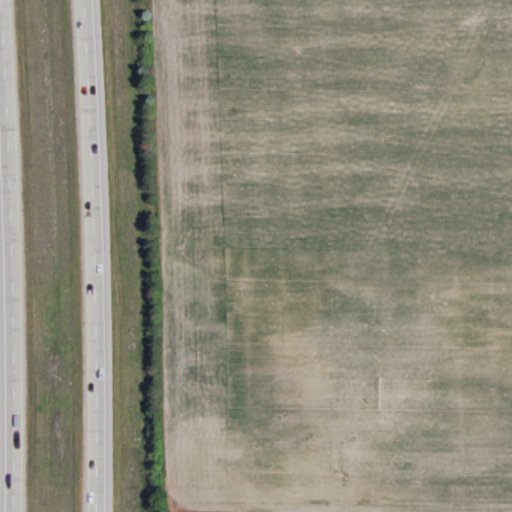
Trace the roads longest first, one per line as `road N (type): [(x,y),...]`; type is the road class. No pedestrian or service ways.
road 1 (motorway): [(96,511),(88,0)]
road 2 (motorway): [(1,0),(9,511)]
road 3 (residential): [(511,503),(250,498)]
